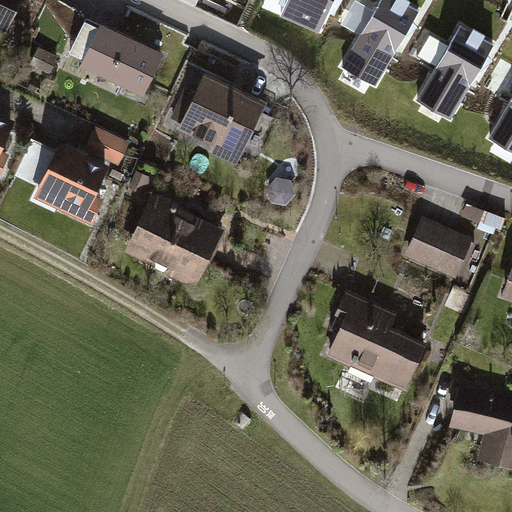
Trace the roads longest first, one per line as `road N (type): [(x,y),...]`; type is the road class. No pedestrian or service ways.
road 1 (residential): [(146,0),(256,52),(295,80),(319,118),(330,160),(328,200),(251,378),(293,430),(393,511)]
road 2 (track): [(251,378),(0,233)]
